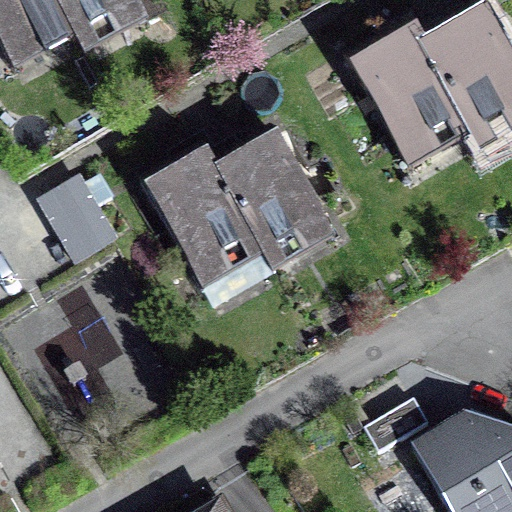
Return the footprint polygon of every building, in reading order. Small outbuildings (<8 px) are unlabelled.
[(0,0),(0,49),(16,77),(80,40),(56,0),(0,0)] [(132,0),(56,0),(80,40),(93,63),(150,30),(132,0)] [(511,65),(484,17),(427,50),(477,136),(490,159),(511,145),(511,65)] [(413,173),(477,136),(427,50),(416,30),(352,68),(413,173)] [(266,137),(209,170),(260,256),(273,279),(330,246),(266,137)] [(196,293),(260,256),(209,170),(198,151),(134,188),(196,293)] [(42,204),(78,265),(116,242),(81,182),(42,204)] [(511,511),(511,408),(506,398),(414,448),(448,511),(511,511)]
